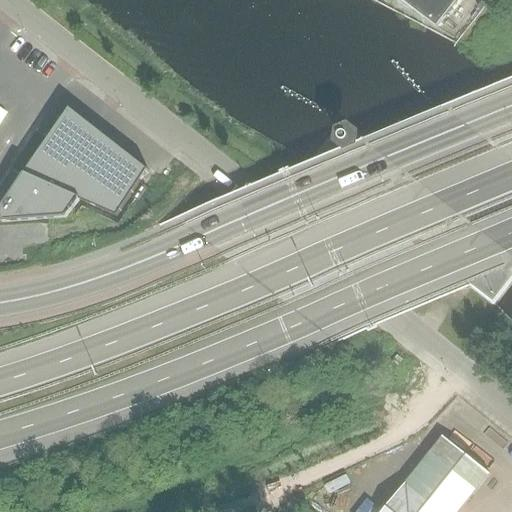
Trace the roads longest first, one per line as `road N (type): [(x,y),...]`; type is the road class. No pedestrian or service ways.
road 1 (trunk): [(511,180),(0,386)]
road 2 (trunk): [(0,437),(262,342),(511,237)]
road 3 (unclassified): [(352,280),(3,0)]
road 4 (tertiary): [(200,239),(511,109)]
road 5 (tertiary): [(200,239),(66,289),(0,303)]
road 6 (unclassified): [(352,280),(511,408)]
